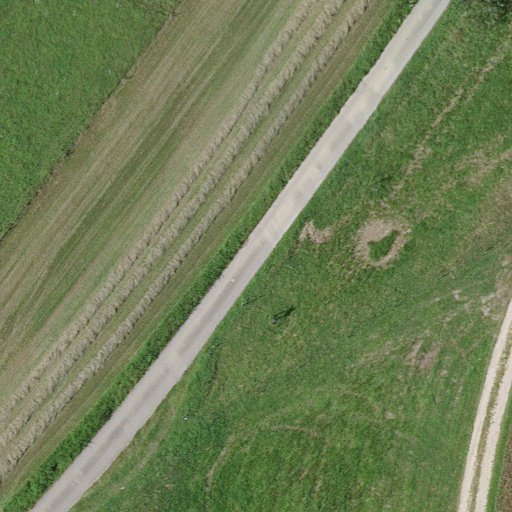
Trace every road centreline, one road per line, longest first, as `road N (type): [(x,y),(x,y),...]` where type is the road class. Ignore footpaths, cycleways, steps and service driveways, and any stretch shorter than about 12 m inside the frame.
road 1 (track): [(436,0),(97,448),(39,511)]
road 2 (track): [(477,511),(511,352)]
